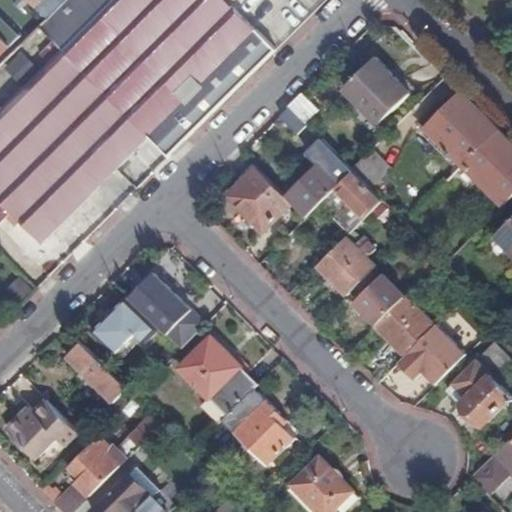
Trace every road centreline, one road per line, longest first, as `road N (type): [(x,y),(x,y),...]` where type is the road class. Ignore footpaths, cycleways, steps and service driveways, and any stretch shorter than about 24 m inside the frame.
road 1 (residential): [(424,458),(163,201)]
road 2 (residential): [(163,201),(368,0)]
road 3 (residential): [(0,363),(163,201)]
road 4 (residential): [(415,0),(511,97)]
